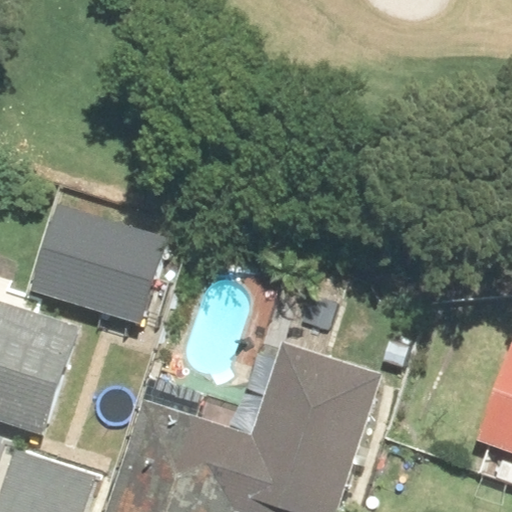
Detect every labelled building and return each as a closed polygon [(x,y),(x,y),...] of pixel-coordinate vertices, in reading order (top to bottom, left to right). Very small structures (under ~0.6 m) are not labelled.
[(65,203),(38,290),(149,325),(177,238),(65,203)] [(96,327),(0,297),(0,457),(5,443),(0,441),(0,417),(61,437),(96,327)] [(156,401),(119,511),(352,511),(397,376),(294,343),(264,436),(156,401)] [(511,391),(494,442),(511,448),(511,391)] [(98,511),(109,479),(31,453),(10,511),(98,511)]
